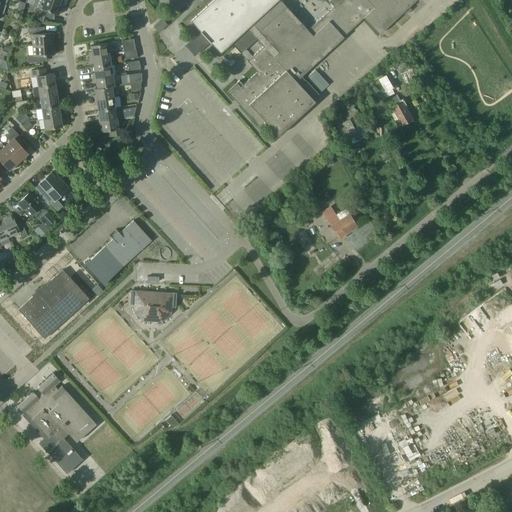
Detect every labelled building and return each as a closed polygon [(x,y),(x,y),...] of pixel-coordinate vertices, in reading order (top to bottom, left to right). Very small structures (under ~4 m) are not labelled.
[(34,12),(45,17),(48,11),(58,16),(62,5),(49,0),(36,0),(34,5),(36,6),(34,12)] [(329,0),(328,1),(333,7),(308,29),(281,0),(212,0),(186,25),(199,39),(201,37),(208,44),(210,42),(220,53),(236,38),(246,49),(256,39),(263,47),(247,61),(257,72),(240,87),(236,83),(227,92),(259,126),(265,121),(278,135),(315,102),(313,99),(318,94),(305,80),(300,85),(296,81),(311,67),(343,37),(363,18),(378,34),(402,12),(404,15),(410,9),(408,7),(415,0),(329,0)] [(167,25),(162,20),(154,27),(159,32),(167,25)] [(29,35),(32,35),(32,45),(54,44),(53,33),(41,33),(41,27),(28,28),(29,35)] [(124,52),(131,50),(136,50),(135,50),(134,39),(122,41),(124,52)] [(91,52),(88,52),(89,57),(109,54),(107,43),(90,46),(91,52)] [(28,63),(43,62),(43,56),(54,55),(54,44),(32,45),(33,56),(27,56),(28,63)] [(125,60),(137,58),(136,50),(131,50),(124,52),(125,60)] [(93,62),(94,67),(111,65),(109,54),(89,57),(90,62),(93,62)] [(140,68),(139,60),(127,62),(128,70),(140,68)] [(92,73),(93,78),(113,75),(111,65),(94,67),(95,73),(92,73)] [(36,77),(38,87),(55,84),(54,79),(57,78),(56,73),(46,75),(45,68),(31,70),(32,77),(36,77)] [(129,75),(130,83),(142,81),(142,72),(129,75)] [(97,89),(112,86),(112,87),(114,86),(113,75),(93,78),(94,84),(96,83),(97,88),(97,89)] [(386,75),(378,79),(385,91),(391,88),(393,88),(386,75)] [(141,82),(142,82),(142,81),(130,83),(131,92),(141,90),(141,82)] [(55,84),(38,87),(40,98),(60,95),(59,89),(56,90),(55,84)] [(93,95),(93,100),(113,97),(112,87),(112,86),(97,89),(97,88),(94,89),(95,95),(93,95)] [(397,94),(387,99),(391,106),(401,125),(412,119),(402,100),(401,101),(397,94)] [(58,100),(60,99),(60,95),(40,98),(42,108),(59,106),(58,100)] [(94,105),(97,105),(98,110),(115,108),(113,97),(93,100),(94,105)] [(16,102),(17,109),(29,107),(28,100),(16,102)] [(62,111),(60,111),(59,106),(42,108),(43,119),(63,116),(62,111)] [(134,116),(134,115),(136,107),(122,109),(124,117),(134,116)] [(117,118),(115,108),(98,110),(99,116),(96,117),(97,122),(117,118)] [(347,113),(350,120),(337,126),(344,141),(366,130),(357,109),(347,113)] [(21,122),(27,117),(23,112),(17,117),(21,122)] [(61,121),(64,121),(63,116),(43,119),(45,130),(62,127),(61,121)] [(117,118),(97,122),(98,127),(101,126),(101,131),(99,132),(100,139),(123,135),(122,128),(118,129),(117,118)] [(10,142),(5,147),(18,162),(28,154),(18,143),(22,139),(12,128),(7,131),(9,133),(6,136),(10,142)] [(0,160),(9,170),(18,162),(5,147),(0,151),(0,160)] [(57,213),(63,207),(56,199),(69,188),(57,175),(55,177),(51,173),(39,184),(52,198),(47,202),(57,213)] [(309,191),(302,181),(297,185),(303,195),(309,191)] [(291,190),(283,197),(295,210),(302,203),(291,190)] [(33,231),(38,226),(33,220),(45,209),(41,205),(42,205),(41,204),(44,202),(39,197),(37,200),(30,192),(17,203),(26,213),(21,217),(33,231)] [(356,226),(349,214),(339,221),(331,207),(323,212),(332,226),(331,226),(339,237),(356,226)] [(28,235),(22,223),(16,225),(11,214),(0,219),(9,237),(19,233),(22,238),(28,235)] [(298,221),(303,228),(309,225),(304,217),(298,221)] [(0,248),(1,248),(0,245),(0,241),(9,237),(0,219),(0,248)] [(85,262),(84,263),(105,286),(105,285),(106,283),(108,281),(107,281),(143,249),(151,241),(133,221),(124,229),(120,233),(116,229),(109,235),(113,239),(89,261),(89,260),(87,262),(87,261),(85,263),(85,262)] [(305,254),(315,249),(306,228),(296,232),(305,254)] [(89,299),(62,270),(18,310),(44,339),(89,299)] [(171,307),(175,307),(176,293),(131,291),(130,305),(134,305),(134,311),(142,321),(161,322),(171,313),(171,307)] [(53,373),(17,406),(23,413),(22,415),(43,438),(38,443),(47,453),(48,452),(67,473),(82,459),(64,438),(69,434),(76,442),(83,449),(101,433),(95,426),(96,424),(62,386),(58,390),(55,386),(60,381),(53,373)]
